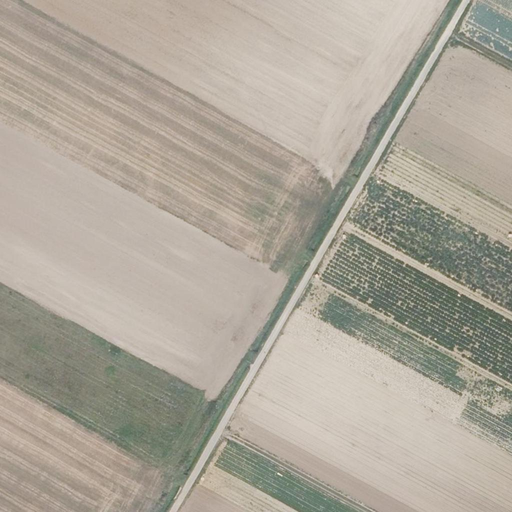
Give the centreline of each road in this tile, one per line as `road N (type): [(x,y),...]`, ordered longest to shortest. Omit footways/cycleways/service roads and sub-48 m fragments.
road 1 (track): [(172,511),(470,0)]
road 2 (track): [(220,431),(367,511)]
